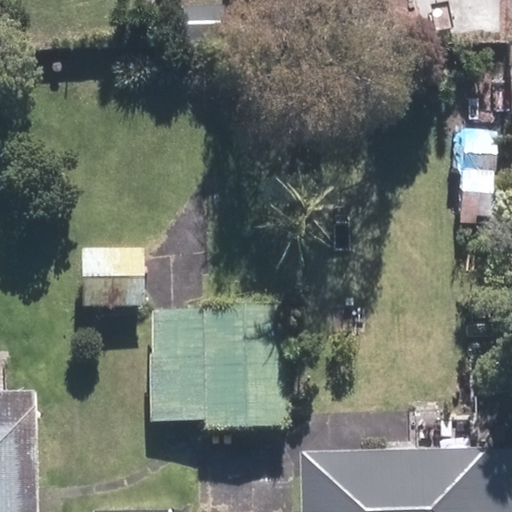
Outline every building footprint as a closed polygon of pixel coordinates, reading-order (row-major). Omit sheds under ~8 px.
[(225,0),(183,0),(183,47),(225,48),(225,0)] [(506,126),(459,122),(455,177),(501,180),(506,126)] [(149,250),(83,249),(82,316),(148,317),(149,250)] [(281,312),(161,314),(163,415),(283,413),(281,312)] [(31,399),(0,399),(0,511),(15,511),(15,487),(33,487),(31,399)] [(511,511),(511,454),(311,459),(312,511),(511,511)]
